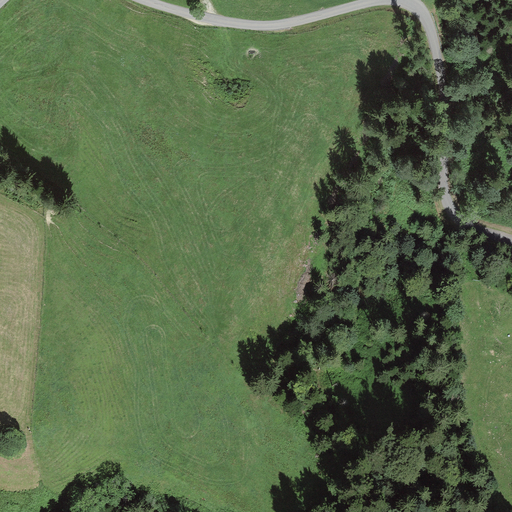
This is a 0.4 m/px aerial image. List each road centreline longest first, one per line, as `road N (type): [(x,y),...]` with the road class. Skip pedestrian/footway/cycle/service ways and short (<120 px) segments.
road 1 (unclassified): [(407,0),(426,17),(445,93),(445,196),(467,225),(511,240)]
road 2 (unclassified): [(144,0),(261,25),(380,0)]
